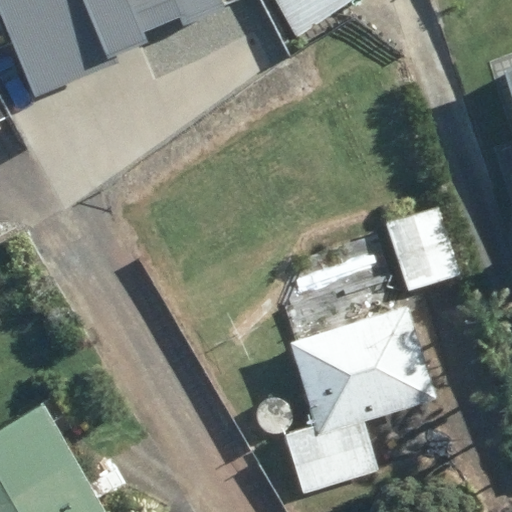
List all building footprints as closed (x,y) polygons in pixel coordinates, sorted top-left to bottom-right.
[(0,0),(0,8),(30,90),(233,17),(226,0),(0,0)] [(284,0),(302,29),(351,0),(284,0)] [(393,219),(413,287),(467,272),(445,202),(393,219)] [(416,298),(298,334),(323,419),(290,430),(307,488),(383,466),(368,417),(445,393),(416,298)] [(120,511),(56,397),(0,427),(0,511),(120,511)]
